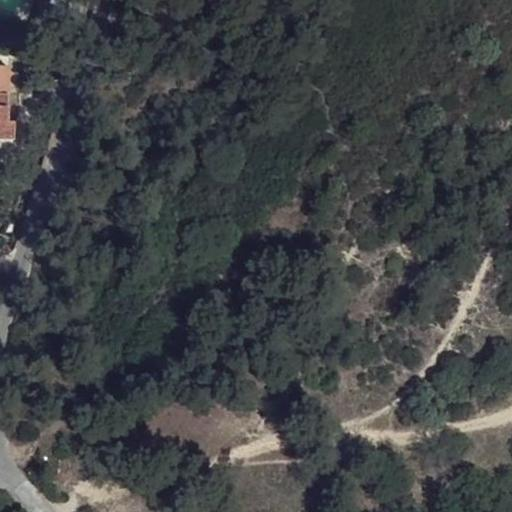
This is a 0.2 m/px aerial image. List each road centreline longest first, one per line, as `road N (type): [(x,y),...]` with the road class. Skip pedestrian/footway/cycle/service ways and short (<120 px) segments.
road 1 (track): [(56,511),(282,439),(340,429),(422,435),(511,407)]
road 2 (residential): [(119,0),(0,375)]
